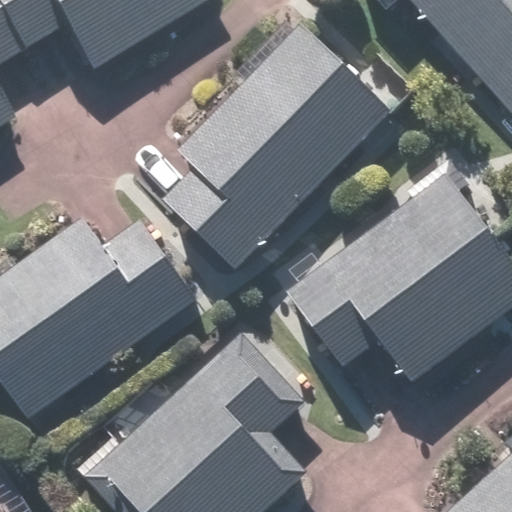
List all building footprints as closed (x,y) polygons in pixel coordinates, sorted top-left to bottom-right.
[(0,0),(0,125),(15,116),(0,91),(0,71),(68,31),(92,70),(209,0),(0,0)] [(511,0),(422,0),(511,101),(511,0)] [(247,267),(396,111),(306,26),(189,148),(206,164),(174,198),(247,267)] [(511,249),(453,172),(296,291),(355,368),(384,345),(415,386),(511,312),(511,249)] [(0,283),(0,360),(40,417),(208,300),(153,222),(113,250),(92,219),(0,283)] [(251,340),(100,472),(135,511),(268,511),(314,473),(280,435),(311,408),(251,340)] [(511,511),(511,459),(455,511),(511,511)] [(9,511),(0,497),(0,511),(9,511)]
